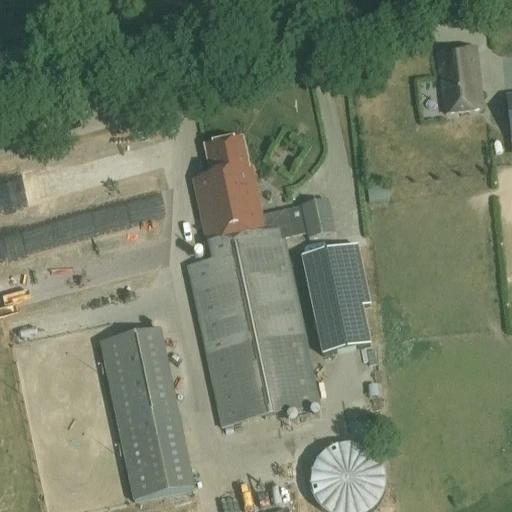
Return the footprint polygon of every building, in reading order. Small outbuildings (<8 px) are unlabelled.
[(482,111),(475,52),(438,56),(446,116),(482,111)] [(248,172),(242,141),(207,148),(213,179),(194,183),(207,248),(210,247),(214,265),(188,270),(222,430),(321,409),(286,243),(309,238),(310,243),(336,238),(329,204),(303,210),(303,211),(262,220),(252,171),(248,172)] [(0,265),(99,246),(93,219),(0,237),(0,265)] [(323,359),(371,348),(363,311),(371,309),(358,249),(302,261),(323,359)] [(0,315),(26,312),(22,290),(0,293),(0,315)] [(84,315),(60,317),(61,336),(86,335),(84,315)] [(50,338),(48,323),(31,325),(32,340),(50,338)] [(194,492),(161,334),(101,346),(135,505),(194,492)] [(309,482),(309,486),(309,489),(309,490),(310,493),(310,494),(311,498),(312,502),(314,505),(316,508),(319,511),(374,511),(376,511),(378,507),(380,505),(381,503),(382,500),(383,498),(384,494),(384,491),(385,489),(385,486),(385,482),(384,478),(383,476),(382,472),(381,470),(379,466),(377,463),(374,460),(371,457),(368,455),(365,453),(361,451),(359,450),(355,449),(351,448),(347,448),(343,448),(339,449),(336,450),(333,451),(329,453),(326,455),(322,457),(320,460),(317,463),(315,466),(313,470),(312,472),(310,476),(310,478),(309,482)]
